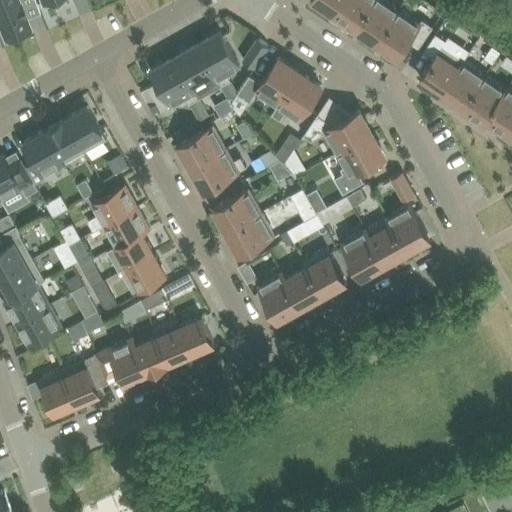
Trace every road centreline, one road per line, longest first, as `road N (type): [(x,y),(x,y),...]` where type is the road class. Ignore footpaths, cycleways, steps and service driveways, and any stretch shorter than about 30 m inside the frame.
road 1 (residential): [(97,57),(263,356)]
road 2 (residential): [(257,0),(377,84),(481,248)]
road 3 (residential): [(29,460),(263,356)]
road 4 (residential): [(263,356),(481,248)]
road 5 (residential): [(203,0),(97,57)]
